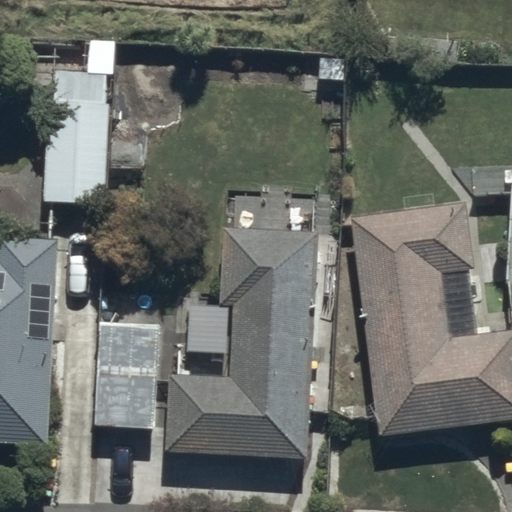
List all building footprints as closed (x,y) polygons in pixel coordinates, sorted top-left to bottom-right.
[(49,41),(46,198),(107,199),(110,42),(49,41)] [(467,199),(350,214),(373,428),(511,413),(511,160),(510,160),(506,325),(476,329),(468,264),(475,263),(467,199)] [(307,228),(231,225),(227,224),(223,299),(176,297),(168,449),(308,456),(319,229),(307,228)] [(0,438),(50,441),(60,237),(0,233),(0,438)] [(157,427),(164,324),(100,320),(93,423),(157,427)]
